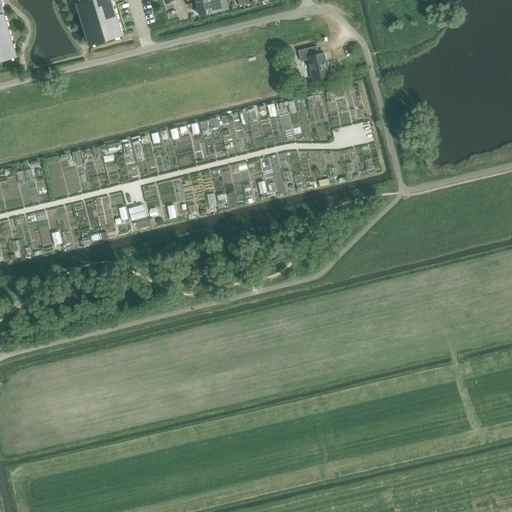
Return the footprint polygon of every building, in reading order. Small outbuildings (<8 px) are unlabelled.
[(0,0),(0,62),(16,57),(3,15),(1,15),(0,10),(2,10),(0,0),(79,0),(80,2),(77,3),(90,46),(122,36),(111,0),(0,0)] [(225,0),(211,0),(197,3),(200,15),(228,9),(225,0)] [(313,81),(331,77),(329,67),(327,68),(324,54),(319,55),(317,47),(299,52),(301,62),(309,61),(313,81)] [(237,113),(226,115),(230,129),(241,126),(237,113)] [(277,132),(276,142),(287,143),(287,138),(296,139),(296,133),(301,133),(302,129),(291,128),(290,133),(277,132)] [(139,142),(133,143),(138,162),(144,161),(139,142)] [(33,168),(18,171),(21,184),(36,181),(33,168)] [(6,177),(7,188),(18,187),(17,175),(6,177)] [(120,207),(123,220),(129,219),(127,206),(120,207)] [(110,235),(117,233),(113,215),(110,215),(111,220),(107,221),(110,235)] [(138,229),(150,226),(148,217),(135,221),(138,229)]
